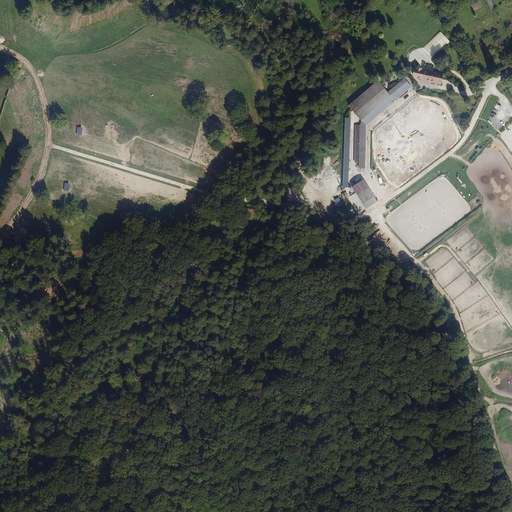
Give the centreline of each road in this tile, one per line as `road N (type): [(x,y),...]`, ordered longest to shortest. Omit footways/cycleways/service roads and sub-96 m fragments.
road 1 (track): [(370,211),(335,226),(228,420)]
road 2 (track): [(493,82),(458,145),(370,211)]
